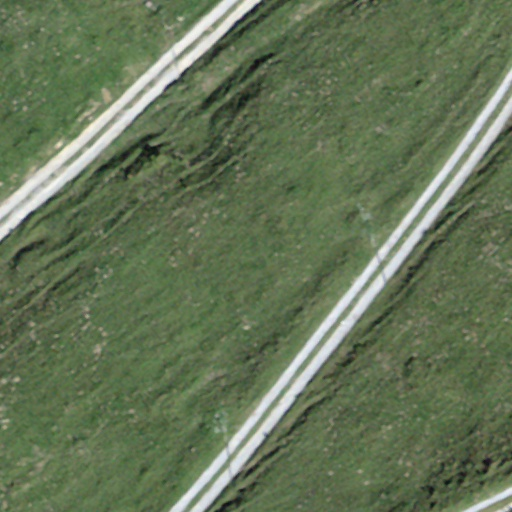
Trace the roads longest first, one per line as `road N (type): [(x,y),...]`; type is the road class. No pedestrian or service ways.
road 1 (track): [(187,511),(511,95)]
road 2 (track): [(243,0),(0,230)]
